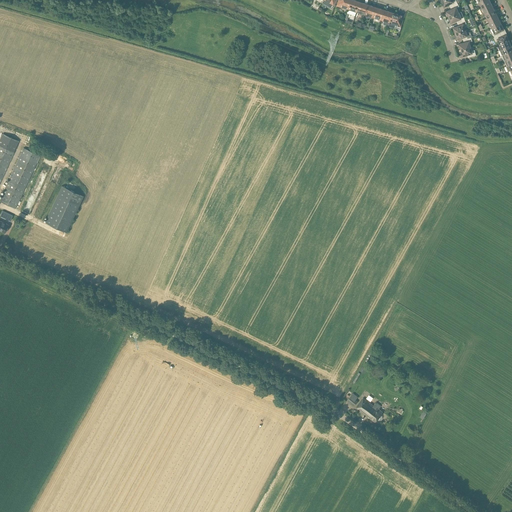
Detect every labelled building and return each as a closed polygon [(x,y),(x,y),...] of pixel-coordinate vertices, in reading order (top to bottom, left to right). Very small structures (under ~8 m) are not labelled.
[(348,9),(350,0),(338,0),(337,5),(348,9)] [(351,0),(350,0),(348,9),(347,13),(355,16),(356,12),(360,1),(357,0),(356,1),(354,0),(354,1),(351,0)] [(360,1),(356,12),(365,14),(368,5),(365,4),(363,3),(363,2),(360,1)] [(457,3),(451,6),(453,8),(446,11),(449,17),(458,13),(456,7),(459,6),(457,3)] [(493,8),(491,3),(482,8),(480,9),(482,13),(484,12),(485,13),(493,8)] [(365,14),(373,17),(376,6),(373,5),(373,6),(371,5),(370,6),(368,5),(365,14)] [(376,6),(373,17),(381,20),(384,11),(381,10),(382,9),(379,8),(376,6)] [(484,12),(482,13),(483,16),(486,15),(487,18),(496,13),(493,8),(485,13),(484,12)] [(387,12),(384,11),(381,20),(384,21),(383,23),(383,24),(384,24),(384,25),(388,26),(393,12),(390,11),(389,12),(387,11),(387,12)] [(393,12),(388,26),(395,28),(396,25),(400,26),(402,20),(400,19),(401,16),(398,15),(398,14),(396,14),(396,13),(393,12)] [(458,19),(459,22),(464,20),(463,15),(459,16),(458,13),(449,17),(451,22),(458,19)] [(498,19),(496,13),(487,18),(490,23),(498,19)] [(498,19),(490,23),(492,28),(501,24),(498,19)] [(455,33),(465,30),(463,24),(466,23),(464,20),(459,22),(460,25),(453,27),(455,33)] [(494,37),(501,33),(500,31),(503,29),(501,24),(492,28),(495,33),(492,34),(494,37)] [(466,33),(465,30),(455,33),(457,39),(464,36),(465,39),(471,37),(472,37),(470,32),(466,33)] [(503,36),(501,33),(494,37),(496,42),(498,40),(500,44),(508,40),(506,35),(503,36)] [(472,41),(471,37),(465,39),(466,42),(459,44),(460,50),(470,47),(469,42),(472,41)] [(502,49),(511,45),(508,40),(500,44),(497,45),(499,50),(500,50),(502,49)] [(511,50),(511,48),(511,45),(502,49),(500,50),(502,55),(504,55),(504,54),(511,50)] [(471,50),(470,47),(460,50),(462,55),(469,54),(470,57),(475,55),(474,50),(471,50)] [(511,57),(511,50),(504,54),(504,55),(502,55),(504,60),(511,57)] [(0,182),(19,141),(2,133),(0,138),(0,182)] [(40,156),(23,148),(18,159),(0,197),(0,201),(16,209),(40,156)] [(84,196),(62,186),(45,223),(67,233),(84,196)] [(9,225),(0,220),(0,230),(5,233),(9,225)] [(357,402),(355,400),(350,396),(346,401),(353,407),(357,402)] [(373,406),(363,399),(357,408),(375,422),(382,412),(379,409),(380,408),(381,406),(376,402),(373,406)]
